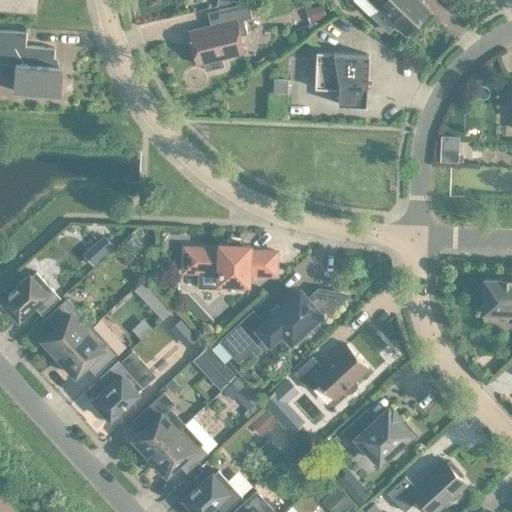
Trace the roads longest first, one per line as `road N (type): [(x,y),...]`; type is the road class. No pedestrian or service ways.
road 1 (residential): [(419,242),(283,216),(191,160),(134,89),(104,0)]
road 2 (residential): [(419,242),(425,123),(469,61),(511,37)]
road 3 (residential): [(511,442),(429,331),(419,242)]
road 4 (residential): [(0,370),(129,511)]
